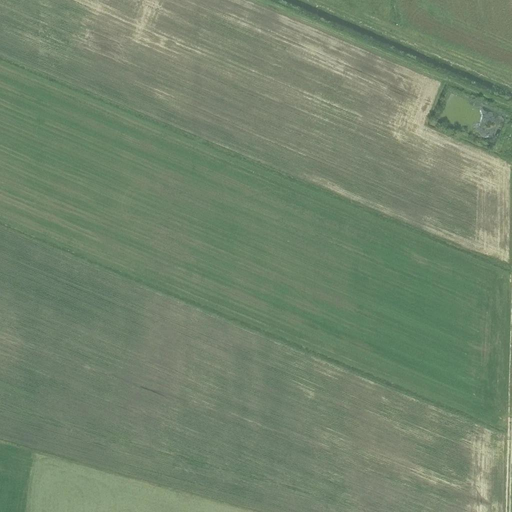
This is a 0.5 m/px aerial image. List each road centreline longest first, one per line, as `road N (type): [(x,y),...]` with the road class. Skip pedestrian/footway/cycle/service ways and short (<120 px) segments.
road 1 (track): [(506,511),(511,324)]
road 2 (track): [(511,80),(390,27)]
